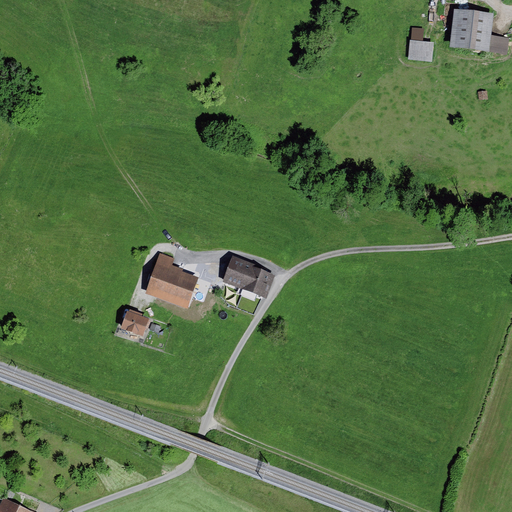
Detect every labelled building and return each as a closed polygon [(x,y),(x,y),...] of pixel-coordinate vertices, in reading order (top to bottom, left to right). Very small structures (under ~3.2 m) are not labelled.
[(497,15),(457,11),(452,49),(509,56),(511,40),(494,38),(497,15)] [(436,45),(411,41),(408,58),(433,62),(436,45)] [(187,309),(200,277),(174,267),(178,259),(163,253),(147,293),(187,309)] [(274,275),(237,260),(228,280),(266,296),(274,275)] [(154,321),(133,312),(125,331),(145,340),(154,321)] [(24,511),(5,503),(0,511),(24,511)]
